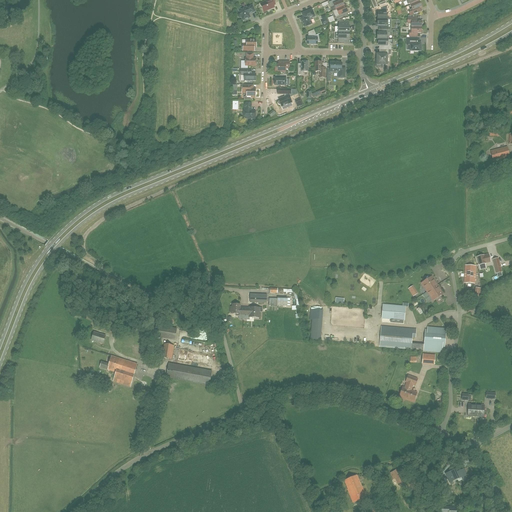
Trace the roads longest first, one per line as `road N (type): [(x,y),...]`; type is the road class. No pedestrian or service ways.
road 1 (primary): [(0,365),(43,264),(87,219),(370,96)]
road 2 (primary): [(368,89),(89,209),(29,273),(0,345)]
road 3 (unclassified): [(439,432),(459,326),(453,259),(511,236)]
road 4 (unclassified): [(439,432),(331,393),(244,411)]
road 5 (unclassified): [(73,511),(142,456),(244,411)]
road 6 (unclassified): [(244,411),(211,291),(175,284),(156,296)]
road 7 (primary): [(511,21),(368,89)]
road 8 (primary): [(370,96),(511,32)]
road 9 (unknown): [(339,511),(305,479),(267,401)]
